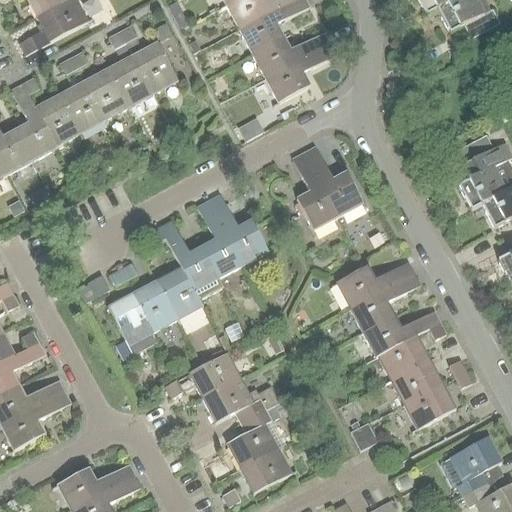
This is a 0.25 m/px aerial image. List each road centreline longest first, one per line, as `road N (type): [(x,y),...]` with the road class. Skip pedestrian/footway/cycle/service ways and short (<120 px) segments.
road 1 (residential): [(511,398),(373,145),(360,101)]
road 2 (residential): [(107,261),(95,237),(360,101)]
road 3 (residential): [(105,436),(9,256)]
